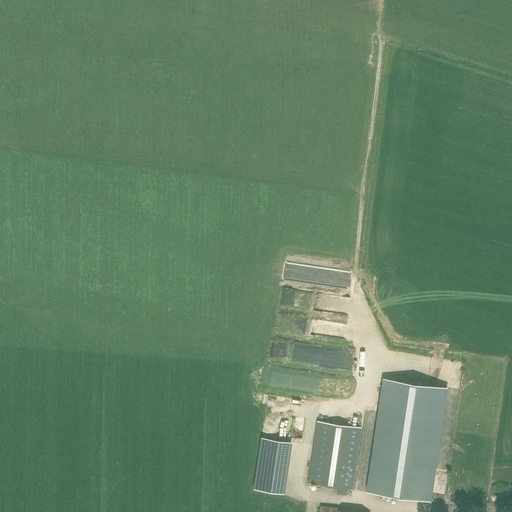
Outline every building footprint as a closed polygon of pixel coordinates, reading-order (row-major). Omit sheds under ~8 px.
[(340,298),(327,297),(326,309),(339,310),(340,298)] [(323,316),(322,364),(333,364),(334,316),(323,316)] [(383,377),(367,491),(429,500),(445,386),(383,377)] [(288,432),(300,432),(301,414),(289,413),(288,432)] [(309,482),(337,487),(336,493),(347,495),(348,488),(352,489),(361,427),(318,421),(309,482)] [(293,441),(261,436),(254,487),(286,492),(293,441)] [(483,492),(487,446),(476,445),(472,491),(483,492)]
